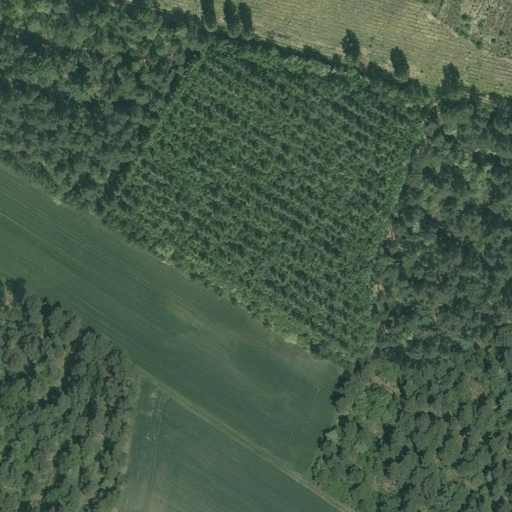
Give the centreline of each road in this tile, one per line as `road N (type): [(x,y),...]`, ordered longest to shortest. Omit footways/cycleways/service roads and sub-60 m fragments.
road 1 (track): [(0,277),(348,511)]
road 2 (track): [(112,0),(511,104)]
